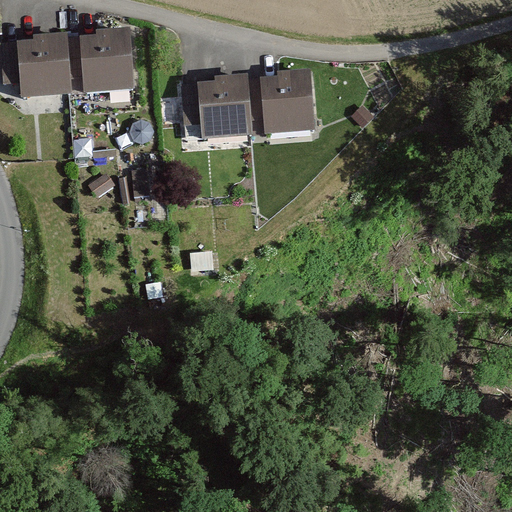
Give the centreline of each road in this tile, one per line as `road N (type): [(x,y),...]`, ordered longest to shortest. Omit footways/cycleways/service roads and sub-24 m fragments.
road 1 (track): [(431,43),(425,83),(232,269)]
road 2 (unclassified): [(0,325),(11,271),(0,196)]
road 3 (track): [(388,50),(511,23)]
